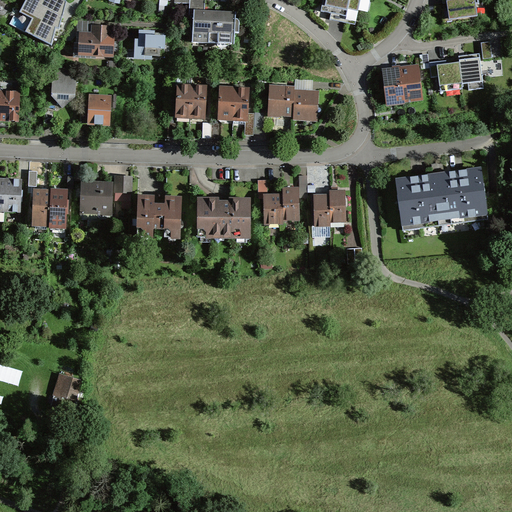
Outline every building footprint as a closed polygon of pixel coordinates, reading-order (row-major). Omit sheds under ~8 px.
[(26,0),(17,17),(13,15),(8,24),(52,46),(54,43),(54,28),(60,29),(64,16),(68,1),(65,0),(26,0)] [(190,0),(189,14),(194,14),(194,11),(205,11),(205,0),(190,0)] [(360,0),(323,0),(321,11),(331,13),(347,17),(357,19),(360,0)] [(446,1),(449,21),(477,16),(476,5),(480,4),(478,0),(448,0),(448,1),(446,1)] [(240,21),(238,19),(236,19),(236,13),(205,11),(194,11),(194,14),(193,42),(235,44),(235,33),(240,33),(240,21)] [(347,17),(331,13),(330,20),(345,23),(347,17)] [(80,34),(79,55),(113,56),(114,36),(110,35),(110,27),(93,27),(93,35),(80,34)] [(135,41),(135,57),(152,58),(152,55),(159,56),(160,47),(165,48),(165,35),(154,34),(154,32),(140,32),(139,41),(135,41)] [(491,42),(481,43),(483,55),(492,54),(491,42)] [(430,68),(429,63),(428,54),(420,55),(420,58),(421,65),(421,69),(430,68)] [(465,60),(459,61),(459,63),(462,82),(468,81),(469,90),(484,89),(480,54),(465,56),(465,60)] [(437,66),(438,65),(438,62),(429,63),(430,68),(431,78),(438,77),(437,66)] [(438,65),(437,66),(438,77),(440,92),(463,89),(462,82),(459,63),(438,65)] [(404,97),(420,95),(417,68),(401,70),(404,97)] [(63,107),(74,97),(75,73),(66,73),(66,70),(54,70),(53,97),(63,107)] [(401,70),(384,72),(388,104),(405,102),(404,97),(401,70)] [(295,89),(295,92),(311,93),(312,80),(295,79),(295,89)] [(191,118),(192,87),(178,86),(176,117),(191,118)] [(206,88),(192,87),(191,118),(205,119),(206,88)] [(295,89),(273,88),(273,99),(269,101),(269,106),(272,108),(272,110),(280,110),(280,114),(294,115),(295,92),(295,89)] [(233,121),(235,90),(220,89),(219,120),(233,121)] [(249,90),(235,90),(233,121),(233,123),(245,124),(245,122),(248,122),(248,113),(249,90)] [(0,120),(20,121),(21,93),(0,92),(0,101),(0,120)] [(311,93),(295,92),(294,115),(294,118),(307,118),(307,115),(316,115),(316,113),(319,111),(319,107),(316,105),(317,93),(311,93)] [(109,125),(111,97),(90,96),(90,101),(89,124),(109,125)] [(80,123),(89,124),(90,101),(82,101),(80,123)] [(54,126),(54,111),(45,110),(44,126),(54,126)] [(251,114),(248,113),(248,122),(245,122),(245,124),(245,136),(254,136),(254,128),(254,122),(250,122),(251,114)] [(255,122),(254,122),(254,128),(263,129),(263,113),(255,113),(255,114),(255,122)] [(176,123),(168,123),(167,137),(175,138),(176,123)] [(211,138),(211,123),(207,123),(207,125),(203,125),(203,138),(211,138)] [(219,124),(211,123),(211,138),(218,138),(219,124)] [(76,169),(75,179),(85,179),(85,169),(76,169)] [(404,209),(407,230),(484,220),(482,199),(486,198),(484,184),(479,185),(477,169),(400,180),(402,195),(398,196),(400,210),(404,209)] [(167,170),(166,198),(181,198),(181,212),(189,212),(190,170),(167,170)] [(38,172),(29,172),(29,186),(37,186),(38,172)] [(131,177),(116,177),(116,192),(131,192),(131,177)] [(21,181),(7,180),(6,211),(20,212),(20,201),(22,201),(22,191),(21,191),(21,181)] [(265,196),(267,196),(267,180),(258,180),(258,199),(265,198),(265,196)] [(112,184),(84,184),(84,205),(82,205),(82,208),(84,208),(84,218),(98,219),(98,213),(112,213),(112,184)] [(298,219),(297,189),(283,189),(283,196),(284,220),(298,219)] [(49,226),(51,191),(35,190),(35,201),(33,201),(32,213),(34,213),(33,225),(49,226)] [(67,201),(67,192),(51,191),(49,226),(65,227),(66,214),(67,214),(68,201),(67,201)] [(344,200),(344,191),(330,192),(330,195),(331,228),(345,227),(345,209),(347,206),(347,202),(344,200)] [(131,208),(131,192),(116,192),(116,200),(123,200),(123,208),(131,208)] [(331,228),(330,195),(315,196),(315,203),(313,203),(313,212),(316,212),(316,227),(312,227),(313,245),(331,245),(331,228)] [(284,220),(283,196),(267,196),(265,196),(265,198),(266,223),(284,223),(284,220)] [(154,198),(138,197),(137,236),(153,237),(153,227),(165,227),(164,237),(180,238),(181,212),(181,198),(166,198),(166,207),(163,207),(162,206),(159,206),(157,207),(154,207),(154,198)] [(234,238),(251,238),(251,199),(230,199),(230,203),(218,203),(218,199),(198,199),(198,237),(214,237),(214,235),(234,235),(234,238)] [(362,263),(361,248),(347,249),(348,264),(362,263)] [(84,380),(59,374),(51,395),(76,402),(84,380)]
